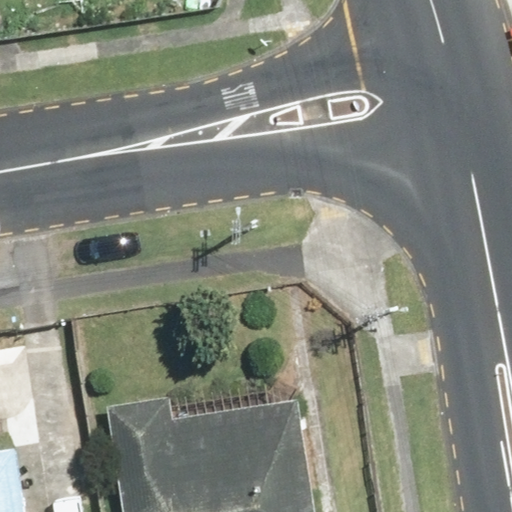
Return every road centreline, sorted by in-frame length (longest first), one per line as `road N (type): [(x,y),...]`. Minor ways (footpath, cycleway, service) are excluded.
road 1 (tertiary): [(0,169),(457,100)]
road 2 (tertiary): [(457,100),(511,436)]
